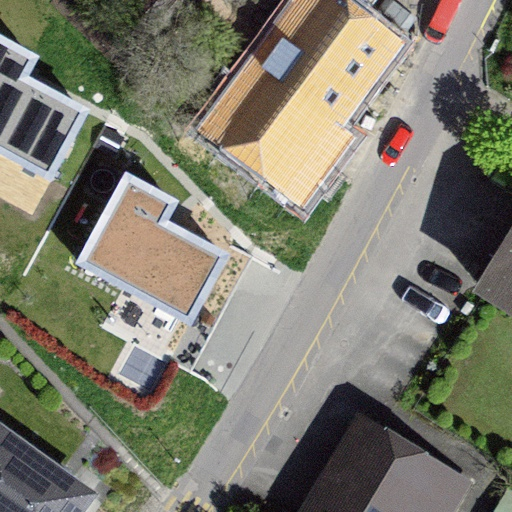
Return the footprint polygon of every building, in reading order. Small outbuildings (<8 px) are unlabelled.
[(211,137),(281,189),(329,125),(331,126),(392,42),(391,41),(418,6),(411,0),(314,0),(214,135),(212,135),(211,137)] [(34,60),(0,41),(0,152),(49,179),(85,113),(23,80),(34,60)] [(174,204),(127,179),(81,264),(189,323),(224,258),(163,224),(174,204)] [(511,236),(481,286),(511,306),(511,236)] [(0,511),(76,511),(88,497),(0,433),(0,511)] [(448,511),(462,491),(370,435),(324,511),(448,511)] [(511,511),(511,494),(509,493),(497,511),(511,511)]
